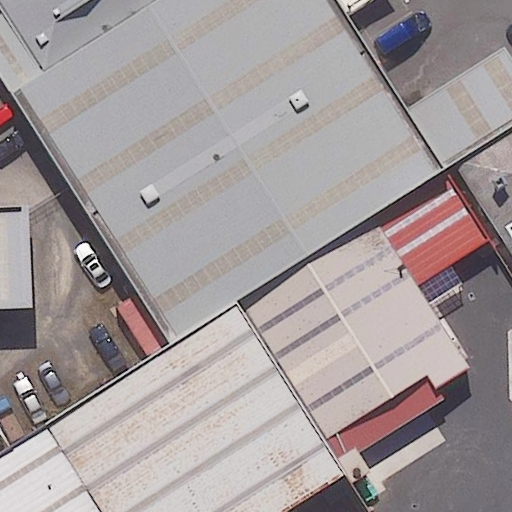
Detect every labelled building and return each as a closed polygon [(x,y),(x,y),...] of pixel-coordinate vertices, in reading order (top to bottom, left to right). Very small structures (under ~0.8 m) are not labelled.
[(0,0),(0,83),(168,348),(234,306),(375,220),(456,167),(511,131),(511,60),(503,47),(403,110),(344,17),(371,0),(0,0)] [(511,131),(456,167),(511,254),(511,131)] [(0,312),(29,312),(25,208),(0,209),(0,312)] [(375,220),(234,306),(334,467),(443,400),(436,389),(468,370),(375,220)] [(234,306),(168,348),(0,454),(0,511),(292,511),(341,482),(334,467),(234,306)] [(511,327),(476,350),(511,406),(511,327)]
